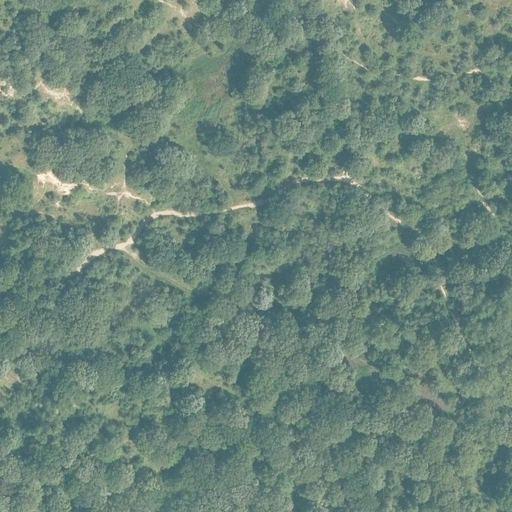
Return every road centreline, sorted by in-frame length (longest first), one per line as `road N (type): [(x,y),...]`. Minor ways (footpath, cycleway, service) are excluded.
road 1 (track): [(423,233),(348,180),(302,180),(258,205),(150,220),(120,247),(37,287),(22,313),(0,323)]
road 2 (track): [(120,247),(147,272),(193,295),(289,304),(307,322),(317,353)]
road 3 (track): [(317,353),(292,385),(285,410),(296,449),(297,511)]
road 4 (track): [(426,511),(449,419),(481,374)]
